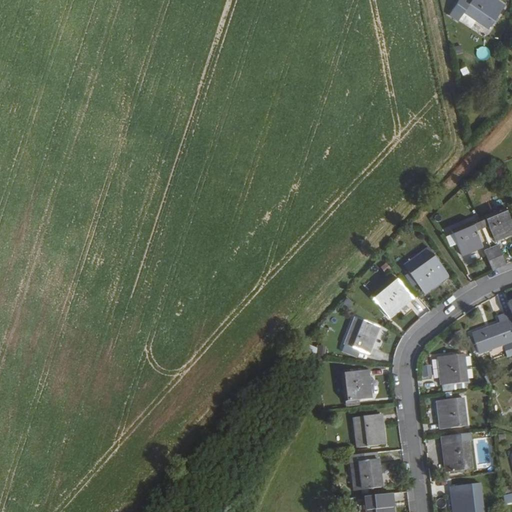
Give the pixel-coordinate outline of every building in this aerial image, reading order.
[(489,28),(504,6),(495,0),(459,0),(449,16),(458,22),(459,20),(464,12),(477,20),(489,28)] [(472,28),(477,20),(464,12),(459,20),(472,28)] [(485,216),(495,241),(511,234),(511,220),(507,208),(485,216)] [(452,230),(462,255),(483,247),(473,221),(452,230)] [(505,264),(498,246),(491,249),(499,267),(505,264)] [(408,272),(433,255),(428,248),(404,265),(408,272)] [(499,267),(491,249),(485,251),(492,269),(499,267)] [(425,294),(449,277),(433,255),(408,272),(425,294)] [(395,277),(372,296),(390,317),(412,298),(395,277)] [(507,322),(504,314),(498,316),(500,324),(507,322)] [(356,319),(345,346),(370,355),(381,329),(356,319)] [(511,341),(511,335),(507,322),(500,324),(472,334),(479,353),(511,341)] [(437,358),(440,385),(467,382),(464,355),(437,358)] [(429,366),(420,367),(422,379),(431,378),(429,366)] [(342,373),(345,401),(372,398),(369,370),(342,373)] [(437,401),(440,430),(467,426),(463,398),(437,401)] [(353,418),(356,449),(384,445),(381,415),(353,418)] [(472,470),(468,441),(474,440),(473,433),(458,435),(459,442),(442,444),(445,473),(472,470)] [(459,442),(458,435),(441,437),(442,444),(459,442)] [(380,488),(376,453),(350,457),(354,491),(380,488)] [(452,488),(454,511),(483,511),(480,484),(452,488)] [(511,493),(511,491),(511,486),(501,489),(503,496),(511,493)] [(511,501),(511,493),(503,496),(504,503),(511,501)] [(365,504),(366,511),(392,511),(391,500),(365,504)]
